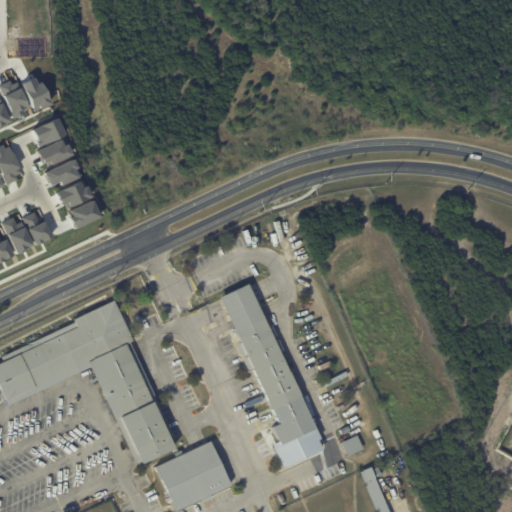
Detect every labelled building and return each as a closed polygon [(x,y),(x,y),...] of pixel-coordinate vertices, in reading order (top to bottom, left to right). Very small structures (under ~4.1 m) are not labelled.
[(16,38),(16,51),(18,51),(18,56),(46,56),(46,38),(16,38)] [(21,83),(34,109),(39,107),(40,108),(50,103),(41,83),(35,86),(32,79),(26,81),(21,83)] [(0,85),(0,90),(13,119),(18,116),(18,117),(25,114),(23,110),(28,108),(16,82),(10,84),(9,81),(3,84),(0,85)] [(0,103),(8,121),(0,124),(0,103)] [(31,130),(32,134),(37,142),(41,140),(42,143),(44,142),(45,143),(64,134),(56,118),(31,130)] [(35,151),(41,162),(45,161),(46,163),(49,161),(51,164),(71,154),(63,137),(35,151)] [(5,146),(17,171),(12,173),(14,178),(4,183),(0,174),(0,146),(1,148),(5,146)] [(44,173),(49,184),(58,180),(61,185),(81,176),(73,159),(44,173)] [(55,192),(60,203),(66,200),(69,206),(91,196),(86,186),(83,187),(79,181),(55,192)] [(92,199),(99,215),(74,228),(71,222),(69,217),(73,215),(71,210),(92,199)] [(20,217),(33,244),(48,237),(41,221),(36,223),(31,212),(20,217)] [(0,223),(14,252),(20,249),(20,248),(23,247),(23,246),(28,243),(18,222),(13,225),(10,219),(0,223)] [(0,259),(10,255),(2,239),(0,240),(0,259)] [(250,286),(269,326),(273,324),(278,335),(274,337),(276,340),(279,339),(285,350),(281,352),(284,359),(288,357),(289,358),(285,360),(290,371),(291,370),(302,394),(301,395),(316,427),(282,444),(276,431),(272,433),(269,429),(281,423),(254,367),(248,369),(243,359),(249,356),(247,353),(242,355),(236,344),(242,342),(220,296),(248,282),(250,286)] [(126,325),(133,340),(131,341),(154,391),(150,393),(175,447),(137,465),(91,366),(8,405),(0,387),(0,362),(4,361),(1,356),(75,321),(74,318),(114,299),(126,325)] [(347,455),(341,442),(357,435),(364,448),(348,456),(347,455)] [(219,491),(177,511),(156,466),(176,457),(174,453),(181,450),(183,454),(210,440),(232,485),(219,491)] [(371,466),(390,511),(376,511),(360,472),(363,470),(371,466)] [(137,481),(136,481),(133,475),(148,468),(151,474),(137,481)]
